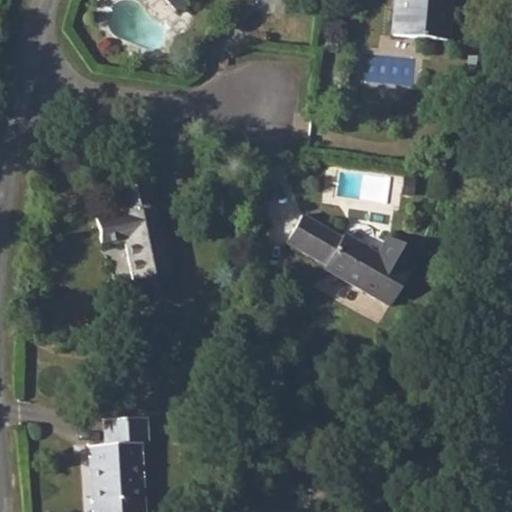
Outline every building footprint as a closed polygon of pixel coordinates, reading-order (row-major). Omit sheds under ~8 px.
[(180,0),(160,0),(161,0),(174,15),(185,5),(180,0)] [(390,11),(388,37),(440,42),(444,42),(448,0),(399,0),(398,12),(390,11)] [(491,88),(470,88),(469,103),(493,104),(494,89),(491,88)] [(152,207),(117,215),(93,220),(98,247),(121,243),(129,281),(132,283),(137,306),(172,298),(167,274),(169,273),(155,207),(152,207)] [(320,272),(386,309),(406,275),(404,274),(413,256),(385,240),(374,257),(340,237),(338,241),(298,219),(283,245),(323,267),(320,272)] [(92,499),(88,499),(88,511),(139,511),(136,445),(144,445),(142,420),(101,423),(102,448),(90,448),(92,499)]
